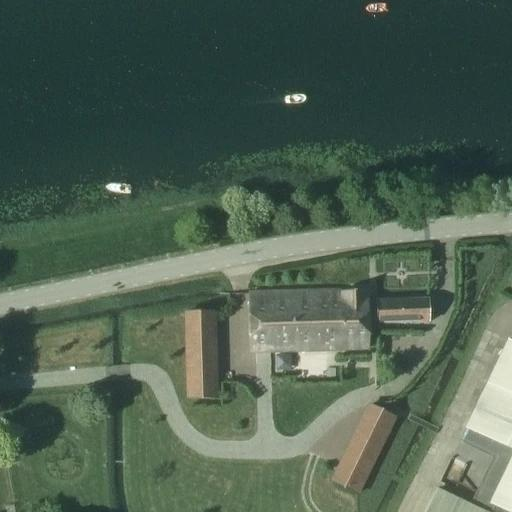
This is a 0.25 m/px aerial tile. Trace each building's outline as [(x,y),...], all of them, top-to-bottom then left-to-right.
[(253,297),(252,354),(369,349),(368,322),(377,322),(376,302),(367,303),(367,291),(253,297)] [(430,301),(376,302),(377,322),(377,324),(430,323),(430,301)] [(213,313),(185,313),(187,382),(215,381),(213,313)] [(482,511),(435,489),(424,511),(511,511),(511,341),(508,340),(466,427),(469,429),(464,440),(499,457),(485,485),(496,490),(489,503),(493,505),(489,511),(482,511)] [(396,418),(368,404),(331,481),(359,495),(396,418)]
